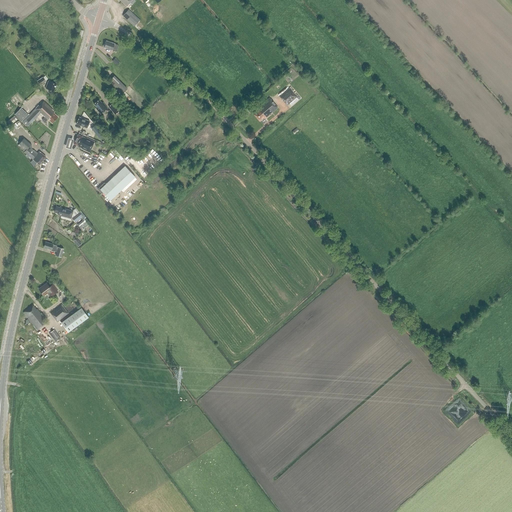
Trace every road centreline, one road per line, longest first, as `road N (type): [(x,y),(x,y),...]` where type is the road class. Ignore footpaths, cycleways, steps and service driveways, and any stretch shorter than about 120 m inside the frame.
road 1 (unclassified): [(511,437),(197,93),(124,30),(98,18)]
road 2 (secondary): [(1,398),(14,314),(98,18)]
